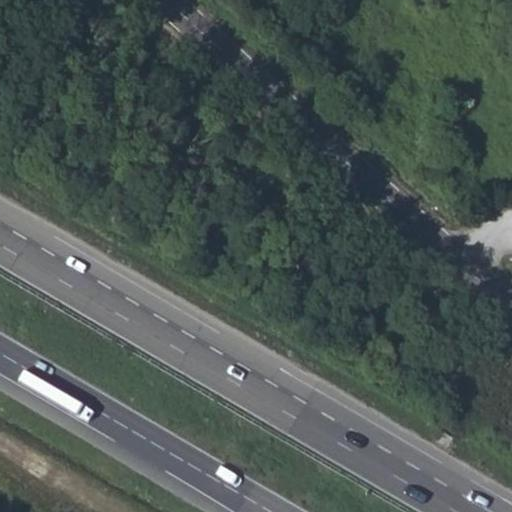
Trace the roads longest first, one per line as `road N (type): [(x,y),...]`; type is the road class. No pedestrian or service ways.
road 1 (trunk): [(435,499),(0,244)]
road 2 (tertiary): [(166,0),(511,310)]
road 3 (trunk): [(0,353),(271,511)]
